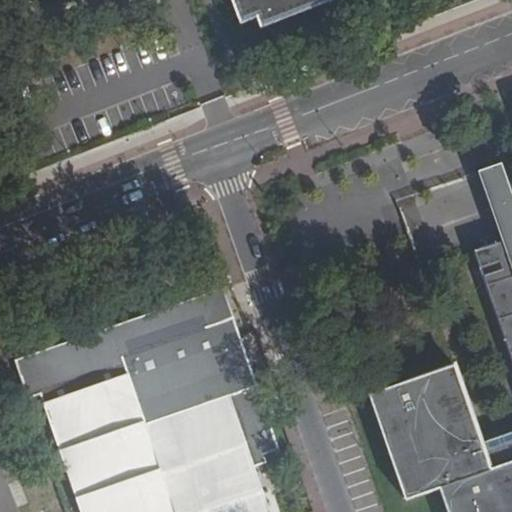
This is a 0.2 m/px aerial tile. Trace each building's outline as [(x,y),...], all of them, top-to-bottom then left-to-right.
[(229,0),(230,1),(233,0),(236,0),(243,18),(257,13),(261,24),(326,0),(229,0)] [(511,357),(511,444),(486,454),(493,475),(511,468),(511,196),(501,165),(479,172),(503,243),(475,252),(511,357)] [(436,188),(432,212),(477,220),(481,195),(436,188)] [(511,511),(511,468),(493,475),(486,454),(482,441),(457,370),(373,399),(410,504),(444,492),(450,511),(511,511)] [(129,373),(40,404),(78,511),(266,511),(227,397),(148,425),(129,373)]
